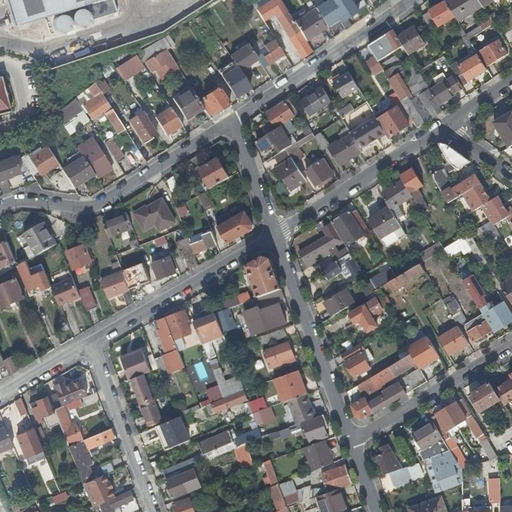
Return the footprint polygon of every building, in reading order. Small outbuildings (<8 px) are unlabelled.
[(6,0),(16,32),(111,0),(6,0)] [(275,19),(302,61),(312,55),(306,41),(299,30),(294,22),(278,0),(277,0),(257,10),(265,24),(275,19)] [(458,21),(483,5),(479,0),(449,0),(447,2),(458,21)] [(454,21),(463,37),(467,35),(458,21),(447,2),(446,1),(421,17),(429,31),(445,21),(448,25),(454,21)] [(312,10),(294,22),(299,30),(306,41),(327,27),(315,8),(312,5),(310,6),(312,10)] [(471,32),(467,35),(470,40),(495,24),(492,20),(490,17),(480,24),(481,26),(471,32)] [(414,26),(398,36),(403,46),(408,54),(425,44),(414,26)] [(379,61),(403,46),(398,36),(394,30),(369,45),(379,61)] [(469,47),(473,45),(470,40),(467,35),(463,37),(469,47)] [(499,38),(477,52),(479,55),(486,67),(508,53),(499,38)] [(173,46),(169,39),(162,43),(167,50),(173,46)] [(263,52),(256,56),(264,67),(284,54),(275,40),(265,46),(266,48),(262,50),(263,52)] [(249,46),(231,58),(241,73),(259,61),(249,46)] [(365,59),(372,55),(368,48),(361,52),(365,59)] [(166,50),(144,62),(150,73),(154,71),(160,81),(179,70),(166,50)] [(462,86),(488,70),(486,67),(479,55),(460,66),(458,63),(451,67),(462,86)] [(125,82),(145,69),(137,56),(128,61),(122,65),(116,68),(119,72),(125,82)] [(395,56),(380,65),(383,71),(384,72),(400,63),(395,56)] [(375,76),(383,71),(380,65),(375,57),(367,62),(375,76)] [(419,95),(429,89),(424,80),(419,71),(415,65),(411,67),(415,74),(411,76),(402,62),(385,73),(389,80),(399,74),(411,93),(416,90),(419,94),(419,95)] [(437,71),(432,63),(419,71),(424,80),(437,71)] [(229,88),(238,82),(228,67),(219,73),(229,88)] [(359,88),(350,73),(334,82),(343,98),(359,88)] [(412,95),(411,93),(399,74),(389,80),(394,89),(400,99),(402,102),(402,101),(412,95)] [(109,89),(102,78),(96,83),(101,91),(102,92),(103,93),(109,89)] [(242,79),(238,82),(229,88),(234,97),(248,88),(242,79)] [(448,80),(430,90),(439,105),(449,99),(447,96),(455,91),(448,80)] [(95,96),(101,91),(96,83),(90,88),(94,95),(95,96)] [(310,116),(331,101),(322,86),(301,101),(310,116)] [(207,104),(203,106),(204,107),(209,117),(229,104),(219,88),(203,98),(207,104)] [(425,105),(433,118),(443,111),(439,105),(430,90),(429,89),(419,95),(425,105)] [(186,119),(204,107),(203,106),(193,90),(175,102),(186,119)] [(410,114),(420,108),(414,97),(419,94),(416,90),(411,93),(412,95),(402,101),(410,114)] [(119,132),(125,129),(103,93),(102,92),(83,104),(92,119),(105,111),(119,132)] [(420,108),(425,105),(419,95),(419,94),(414,97),(420,108)] [(291,110),(294,108),(289,99),(267,113),(272,120),(261,127),(267,136),(280,127),(295,117),(291,110)] [(62,128),(81,114),(74,100),(56,113),(58,120),(62,128)] [(350,104),(338,112),(341,118),(354,109),(350,104)] [(398,107),(410,125),(414,122),(410,114),(403,104),(398,107)] [(418,128),(433,118),(425,105),(420,108),(410,114),(414,122),(418,128)] [(410,125),(398,107),(378,120),(386,133),(389,138),(410,125)] [(168,137),(183,127),(170,108),(156,118),(168,137)] [(299,115),(294,108),(291,110),(295,117),(299,115)] [(142,141),(157,132),(144,111),(129,121),(142,141)] [(509,140),(511,145),(511,115),(511,113),(505,117),(503,115),(493,121),(506,142),(509,140)] [(376,117),(351,133),(352,135),(360,149),(369,144),(369,145),(378,139),(378,138),(386,133),(378,120),(376,117)] [(293,145),(280,127),(267,136),(257,142),(263,152),(276,143),(282,152),(287,149),(293,145)] [(298,148),(315,137),(313,133),(293,145),(287,149),(293,159),(295,163),(304,157),(298,148)] [(329,146),(321,133),(315,137),(323,150),(329,146)] [(110,135),(103,140),(105,144),(115,160),(122,155),(110,135)] [(348,157),(361,150),(360,149),(352,135),(329,148),(340,165),(350,160),(348,157)] [(114,171),(120,168),(115,160),(105,144),(99,147),(114,171)] [(448,145),(440,144),(442,147),(438,150),(446,163),(444,165),(449,173),(452,172),(456,177),(459,175),(455,170),(457,168),(458,169),(471,161),(448,145)] [(41,175),(59,164),(48,147),(30,158),(27,154),(22,157),(33,175),(38,171),(41,175)] [(95,147),(90,151),(95,158),(100,155),(95,147)] [(293,159),(287,149),(282,152),(275,156),(281,166),(293,159)] [(350,160),(362,152),(361,150),(348,157),(350,160)] [(90,151),(83,155),(83,156),(84,156),(95,174),(99,181),(106,177),(102,170),(107,167),(100,155),(95,158),(90,151)] [(84,156),(62,170),(74,187),(95,174),(84,156)] [(199,170),(210,188),(229,177),(218,158),(199,170)] [(291,191),(307,181),(295,163),(293,159),(281,166),(277,169),(291,191)] [(4,163),(0,165),(0,183),(22,175),(16,160),(5,164),(4,163)] [(328,174),(331,172),(323,160),(320,162),(328,174)] [(328,174),(320,162),(306,170),(316,186),(319,184),(330,176),(332,175),(331,172),(328,174)] [(414,169),(401,177),(404,181),(413,197),(424,214),(426,213),(424,211),(426,209),(425,207),(427,206),(422,198),(423,198),(418,190),(424,186),(414,169)] [(196,170),(190,173),(194,179),(200,176),(196,170)] [(440,170),(432,175),(443,192),(449,203),(465,194),(475,188),(481,184),(476,176),(453,190),(451,187),(440,170)] [(321,186),(332,179),(330,176),(319,184),(321,186)] [(490,204),(498,217),(511,208),(511,206),(505,196),(511,191),(492,177),(481,184),(475,188),(479,195),(482,200),(486,207),(490,204)] [(174,178),(167,180),(171,193),(178,190),(174,178)] [(398,206),(413,197),(404,181),(382,194),(389,206),(397,220),(404,216),(398,206)] [(479,195),(475,188),(465,194),(469,201),(479,195)] [(211,206),(206,191),(199,195),(204,209),(211,206)] [(192,194),(173,202),(180,220),(199,210),(192,194)] [(155,222),(156,224),(164,220),(167,226),(175,221),(162,198),(148,207),(147,206),(135,213),(144,229),(155,222)] [(486,207),(482,200),(462,211),(467,218),(480,210),(481,210),(486,207)] [(443,203),(428,212),(441,234),(451,228),(453,232),(458,229),(455,225),(456,225),(443,203)] [(492,221),(498,217),(490,204),(486,207),(481,210),(488,223),(492,221)] [(386,246),(406,235),(397,220),(389,206),(370,218),(386,246)] [(357,210),(333,224),(343,240),(347,246),(370,232),(357,210)] [(488,223),(481,210),(480,210),(467,218),(475,231),(481,227),(488,223)] [(228,244),(235,239),(240,237),(251,230),(253,225),(245,212),(231,219),(228,214),(219,219),(222,225),(218,227),(222,234),(224,238),(222,239),(224,243),(226,241),(228,244)] [(110,237),(133,229),(127,213),(117,216),(115,220),(104,224),(110,237)] [(164,220),(156,224),(160,230),(167,226),(164,220)] [(489,241),(500,235),(494,225),(492,221),(488,223),(481,227),(489,241)] [(24,235),(31,246),(37,256),(39,255),(55,245),(42,224),(24,235)] [(300,253),(307,270),(321,262),(332,255),(329,249),(334,246),(339,247),(343,240),(333,224),(322,230),(324,238),(300,253)] [(208,247),(217,244),(212,231),(203,235),(205,240),(191,245),(194,254),(208,249),(208,247)] [(464,255),(478,247),(470,234),(468,235),(445,249),(450,258),(461,251),(464,255)] [(157,246),(166,243),(163,236),(154,239),(157,246)] [(129,240),(132,249),(139,246),(136,237),(129,240)] [(191,269),(198,266),(194,254),(191,245),(188,238),(177,242),(184,260),(187,258),(191,269)] [(11,264),(16,262),(8,243),(0,246),(3,252),(0,253),(1,256),(0,256),(0,275),(13,269),(11,264)] [(441,243),(419,256),(423,263),(445,249),(441,243)] [(25,250),(31,260),(37,256),(31,246),(25,250)] [(86,246),(69,252),(75,269),(93,262),(86,246)] [(342,259),(338,253),(334,246),(329,249),(332,255),(336,262),(342,259)] [(338,253),(342,259),(351,253),(348,248),(338,253)] [(346,264),(354,278),(355,279),(363,274),(351,253),(342,259),(336,262),(339,267),(346,264)] [(336,262),(332,255),(321,262),(325,269),(327,268),(336,262)] [(248,266),(260,297),(282,289),(271,260),(264,257),(248,266)] [(171,258),(153,264),(159,280),(177,273),(171,258)] [(114,272),(121,269),(119,263),(118,260),(111,263),(112,265),(114,272)] [(44,290),(52,287),(44,266),(31,271),(27,261),(18,267),(31,296),(40,292),(38,286),(42,285),(44,290)] [(331,275),(341,270),(339,267),(336,262),(327,268),(331,275)] [(389,283),(394,291),(426,271),(421,263),(398,278),(389,283)] [(114,272),(101,277),(103,281),(123,273),(121,269),(114,272)] [(471,270),(460,276),(483,314),(484,316),(485,315),(495,332),(511,321),(511,315),(504,303),(491,311),(483,298),(486,296),(471,270)] [(370,286),(374,292),(380,288),(389,283),(398,278),(394,272),(370,286)] [(123,273),(103,281),(109,298),(129,290),(123,273)] [(79,291),(74,278),(52,287),(62,308),(83,300),(79,291)] [(3,284),(0,286),(0,310),(1,313),(25,301),(17,279),(9,282),(7,279),(2,281),(3,284)] [(511,279),(501,286),(511,304),(511,279)] [(422,294),(435,287),(432,282),(420,290),(422,294)] [(394,291),(389,283),(380,288),(383,293),(385,296),(386,295),(394,291)] [(89,287),(79,291),(83,300),(87,311),(97,307),(89,287)] [(392,305),(389,300),(385,302),(381,294),(383,293),(380,288),(374,292),(378,298),(384,309),(384,310),(392,305)] [(325,303),(332,317),(355,303),(348,290),(325,303)] [(238,296),(238,297),(241,304),(251,300),(249,292),(238,296)] [(389,300),(386,295),(385,296),(383,293),(381,294),(385,302),(389,300)] [(427,301),(430,307),(442,300),(438,294),(427,301)] [(225,302),(227,309),(241,304),(238,297),(225,302)] [(371,316),(384,309),(378,298),(350,314),(355,324),(358,322),(361,327),(364,325),(368,332),(377,327),(371,316)] [(455,300),(446,305),(459,327),(466,322),(465,321),(466,320),(455,300)] [(266,329),(285,322),(280,305),(259,312),(266,329)] [(205,318),(194,322),(201,340),(209,359),(216,356),(210,340),(224,335),(213,308),(202,312),(205,318)] [(186,311),(166,319),(170,328),(174,340),(181,337),(191,334),(186,322),(189,321),(186,311)] [(473,342),(492,330),(484,316),(483,314),(470,322),(472,325),(466,329),(473,342)] [(163,357),(155,360),(158,367),(159,368),(162,378),(186,368),(182,358),(179,352),(174,340),(170,328),(166,319),(159,321),(161,329),(158,330),(168,355),(163,357)] [(459,327),(439,339),(448,355),(469,343),(459,327)] [(286,336),(284,328),(265,335),(267,343),(286,336)] [(181,337),(174,340),(179,352),(186,349),(181,337)] [(420,368),(439,357),(428,337),(408,348),(411,354),(417,363),(418,366),(420,368)] [(289,343),(264,352),(270,369),(295,360),(289,343)] [(123,359),(131,380),(132,380),(144,375),(152,371),(143,351),(123,359)] [(381,385),(417,363),(411,354),(347,392),(356,417),(362,420),(374,413),(375,413),(428,381),(420,368),(399,381),(400,383),(387,391),(389,394),(370,406),(366,398),(379,391),(378,390),(383,387),(381,385)] [(14,356),(5,361),(11,375),(20,369),(14,356)] [(344,366),(355,381),(372,372),(363,358),(344,366)] [(201,382),(208,380),(202,361),(187,366),(198,398),(206,395),(201,382)] [(399,381),(420,368),(418,366),(417,363),(381,385),(383,387),(378,390),(379,391),(366,398),(370,406),(389,394),(387,391),(400,383),(399,381)] [(275,379),(284,402),(289,401),(307,394),(299,370),(275,379)] [(222,373),(215,376),(219,384),(225,382),(222,373)] [(511,378),(511,380),(496,390),(504,405),(511,400),(511,374),(510,376),(511,378)] [(163,422),(144,375),(132,380),(151,427),(163,422)] [(225,382),(219,384),(224,399),(245,390),(240,377),(226,383),(225,382)] [(87,397),(80,380),(71,384),(64,387),(62,384),(54,388),(57,395),(58,396),(61,398),(65,406),(67,405),(68,405),(75,402),(80,400),(87,397)] [(501,401),(490,384),(470,396),(480,413),(501,401)] [(211,415),(243,403),(248,400),(245,390),(224,399),(208,406),(211,415)] [(462,400),(463,400),(459,393),(454,395),(459,402),(435,416),(431,409),(427,412),(431,419),(432,418),(441,435),(466,420),(469,424),(475,420),(473,416),(472,416),(462,400)] [(289,401),(297,424),(316,417),(313,410),(312,410),(310,406),(312,405),(308,394),(307,394),(289,401)] [(57,395),(50,398),(55,411),(63,407),(58,396),(57,395)] [(50,427),(60,423),(55,411),(53,413),(46,397),(31,404),(37,419),(45,416),(50,427)] [(264,397),(249,403),(253,414),(268,408),(264,397)] [(20,416),(28,413),(22,398),(15,402),(20,416)] [(83,406),(80,400),(75,402),(68,405),(67,405),(70,411),(83,406)] [(248,400),(243,403),(248,416),(253,414),(249,403),(248,400)] [(179,413),(181,417),(200,409),(198,405),(179,413)] [(506,422),(511,418),(511,417),(504,405),(496,410),(500,417),(503,415),(506,422)] [(71,424),(64,407),(63,407),(55,411),(60,423),(70,447),(79,443),(83,441),(76,423),(71,424)] [(273,415),(270,407),(268,408),(253,414),(256,422),(258,427),(261,425),(259,421),(264,419),(266,425),(277,421),(274,414),(273,415)] [(251,424),(256,422),(253,414),(248,416),(251,424)] [(280,430),(281,436),(291,432),(292,435),(303,431),(306,438),(309,437),(311,443),(328,437),(325,429),(321,416),(316,417),(297,424),(280,430)] [(162,424),(172,448),(191,440),(181,417),(178,418),(162,424)] [(475,420),(469,424),(478,438),(484,435),(484,434),(480,427),(475,420)] [(423,450),(443,439),(433,423),(413,434),(423,450)] [(263,427),(259,428),(260,431),(262,437),(275,432),(276,432),(274,426),(264,429),(263,427)] [(0,455),(0,451),(14,446),(13,445),(6,427),(0,429),(0,457),(1,458),(0,455)] [(111,431),(113,430),(113,429),(113,428),(85,440),(88,447),(89,449),(95,446),(96,446),(114,438),(111,431)] [(40,442),(34,429),(18,436),(26,456),(43,449),(40,442)] [(164,471),(166,478),(175,474),(180,472),(221,454),(236,448),(240,446),(246,443),(250,442),(262,437),(260,431),(235,442),(230,430),(200,443),(204,454),(164,471)] [(79,443),(82,450),(88,447),(85,440),(83,441),(79,443)] [(305,448),(314,471),(333,463),(324,441),(305,448)] [(260,465),(250,442),(246,443),(256,467),(260,465)] [(82,450),(79,443),(70,447),(72,453),(84,483),(94,479),(82,450)] [(240,446),(244,457),(250,470),(256,467),(246,443),(240,446)] [(241,458),(244,457),(240,446),(236,448),(241,458)] [(454,446),(449,449),(451,452),(461,469),(467,467),(454,446)] [(405,468),(393,449),(378,454),(382,471),(389,474),(405,468)] [(425,461),(437,494),(462,485),(461,469),(451,452),(425,461)] [(264,463),(269,475),(275,473),(270,461),(264,463)] [(101,469),(103,475),(104,475),(116,469),(113,463),(101,469)] [(338,489),(352,484),(345,466),(322,474),(328,490),(325,491),(325,490),(318,491),(310,490),(311,487),(298,492),(298,495),(295,496),(294,494),(296,493),(291,481),(279,485),(288,508),(317,497),(338,489)] [(410,483),(405,468),(389,474),(393,485),(394,486),(395,487),(396,488),(397,488),(410,483)] [(188,493),(180,472),(175,474),(166,478),(167,480),(174,499),(188,493)] [(275,473),(269,475),(273,487),(279,484),(275,473)] [(84,483),(94,506),(99,504),(114,497),(111,489),(108,483),(104,475),(103,475),(94,479),(84,483)] [(490,478),(491,503),(500,503),(499,478),(490,478)] [(288,508),(279,485),(279,484),(273,487),(270,488),(279,511),(288,508)] [(346,511),(338,489),(317,497),(322,511),(346,511)] [(134,499),(131,490),(114,497),(99,504),(102,511),(121,511),(119,506),(134,499)] [(195,511),(190,498),(175,504),(177,511),(195,511)] [(444,511),(440,499),(411,509),(411,511),(444,511)]
